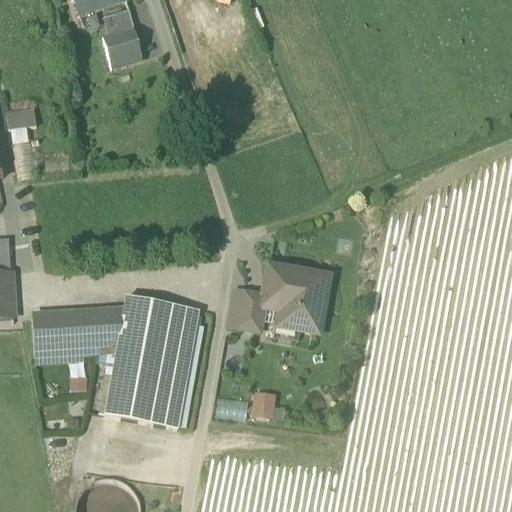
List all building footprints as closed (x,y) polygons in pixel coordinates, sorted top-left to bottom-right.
[(72,0),(78,18),(124,4),(123,0),(72,0)] [(102,22),(108,39),(132,32),(127,14),(102,22)] [(140,63),(132,32),(108,39),(101,41),(101,42),(110,72),(140,63)] [(5,118),(8,135),(10,134),(25,132),(36,131),(33,114),(5,118)] [(25,132),(10,134),(12,148),(28,146),(25,132)] [(0,242),(0,275),(9,275),(7,242),(0,242)] [(262,310),(277,313),(295,316),(292,332),(317,336),(327,281),(268,270),(262,300),(261,310),(262,310)] [(9,275),(0,275),(0,322),(12,322),(9,275)] [(237,332),(257,335),(262,310),(261,310),(262,300),(244,296),(232,294),(225,330),(237,332)] [(125,301),(122,317),(116,350),(104,419),(176,433),(198,315),(125,301)] [(274,328),(292,332),(295,316),(277,313),(274,328)] [(96,351),(116,350),(122,317),(31,322),(33,363),(95,359),(96,351)] [(69,381),(68,394),(85,395),(86,381),(69,381)] [(255,397),(254,405),(272,408),(273,400),(255,397)] [(252,420),(270,422),(272,408),(254,405),(252,420)] [(139,511),(140,510),(136,499),(128,489),(117,484),(105,482),(93,485),(83,492),(77,502),(74,511),(139,511)]
